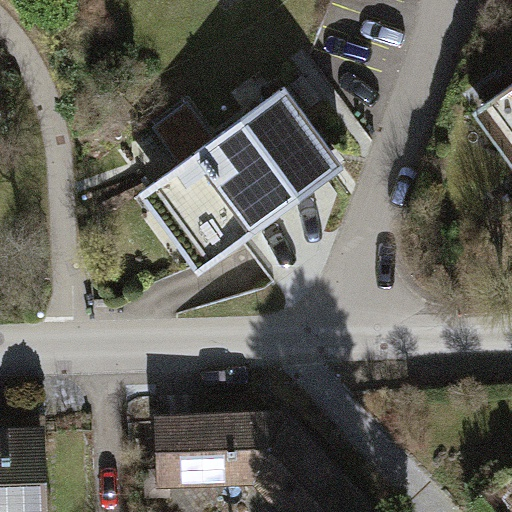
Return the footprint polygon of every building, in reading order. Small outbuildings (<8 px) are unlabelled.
[(326,72),(298,88),(321,128),(349,111),(326,72)] [(511,81),(472,111),(511,163),(511,81)] [(285,85),(144,188),(202,266),(342,164),(285,85)] [(365,511),(369,508),(283,416),(162,419),(164,481),(258,477),(267,469),(307,511),(305,511),(365,511)] [(44,511),(42,430),(0,431),(0,511),(44,511)]
